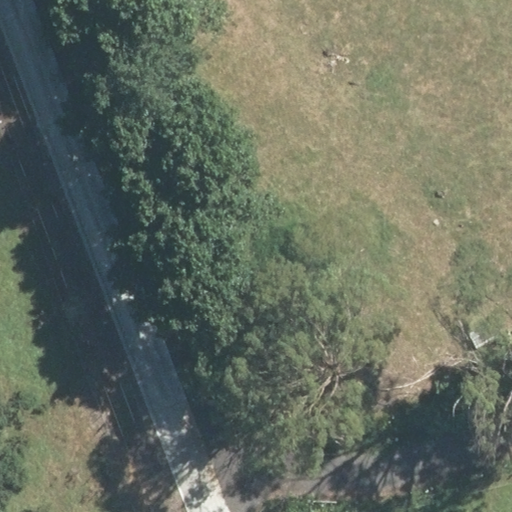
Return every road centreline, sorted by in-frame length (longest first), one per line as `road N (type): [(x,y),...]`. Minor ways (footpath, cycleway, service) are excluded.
road 1 (unknown): [(0,56),(171,511)]
road 2 (unknown): [(268,511),(511,421)]
